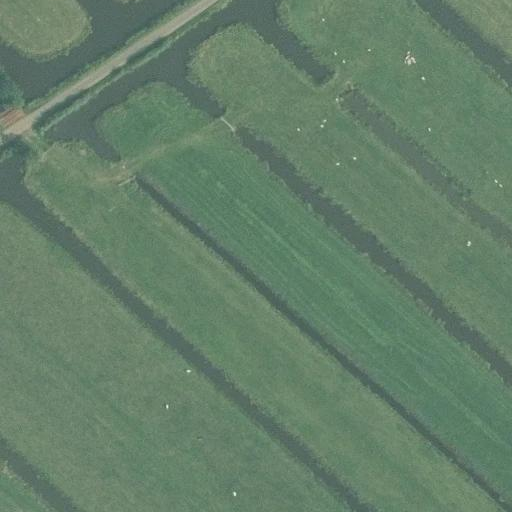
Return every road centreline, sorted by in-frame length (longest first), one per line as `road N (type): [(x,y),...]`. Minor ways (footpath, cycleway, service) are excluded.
road 1 (track): [(357,68),(310,103),(250,104),(219,128),(159,147),(105,182),(71,171),(19,126)]
road 2 (unclassified): [(0,139),(205,0)]
